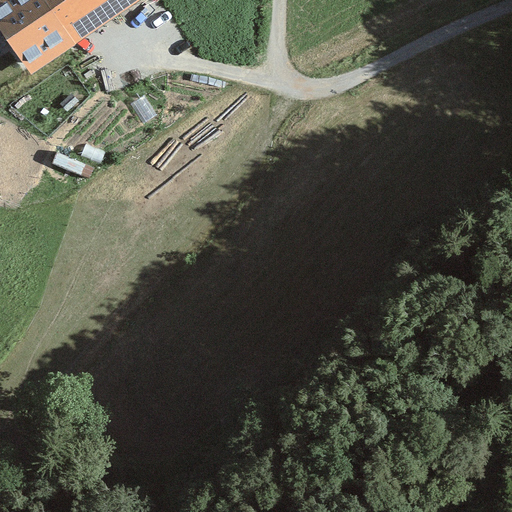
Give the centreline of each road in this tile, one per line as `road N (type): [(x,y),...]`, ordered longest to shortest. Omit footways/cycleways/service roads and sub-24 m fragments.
road 1 (track): [(289,85),(261,160),(0,501)]
road 2 (track): [(511,3),(351,82),(317,90),(289,85)]
road 3 (track): [(289,85),(105,48)]
